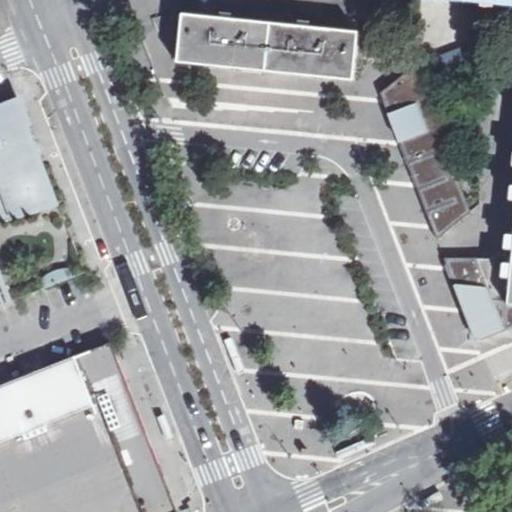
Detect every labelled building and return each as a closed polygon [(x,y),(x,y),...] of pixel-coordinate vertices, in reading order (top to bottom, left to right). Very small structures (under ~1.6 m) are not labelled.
[(323,16),(297,14),(296,25),(244,20),(245,8),(219,6),(218,18),(182,15),(178,62),(357,79),(362,32),(322,28),(323,16)] [(437,239),(471,212),(415,66),(381,93),(437,239)] [(18,98),(0,105),(0,184),(4,195),(14,220),(61,206),(35,141),(18,98)] [(0,223),(14,220),(4,195),(0,184),(0,223)] [(511,248),(511,216),(506,216),(503,248),(511,248)] [(511,249),(503,253),(498,293),(496,318),(511,319),(511,249)] [(511,319),(496,318),(498,293),(503,253),(488,258),(445,258),(476,340),(511,326),(511,319)] [(44,279),(49,288),(73,279),(70,269),(66,270),(53,273),(44,279)] [(226,335),(242,374),(251,371),(245,356),(235,332),(226,335)] [(91,351),(0,387),(0,511),(178,511),(137,409),(115,354),(105,358),(95,362),(91,351)] [(168,411),(159,414),(168,438),(173,436),(178,435),(168,411)] [(336,457),(338,461),(368,447),(364,439),(354,444),(334,453),(336,457)] [(425,496),(429,503),(447,494),(443,487),(425,496)]
